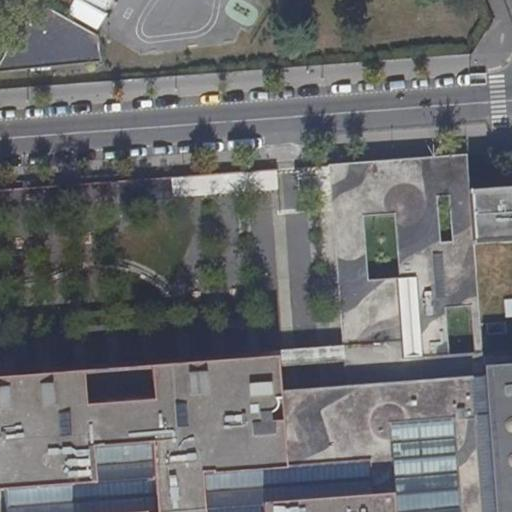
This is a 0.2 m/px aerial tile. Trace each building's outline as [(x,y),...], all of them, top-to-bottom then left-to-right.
[(45,0),(9,0),(0,17),(0,72),(18,71),(17,67),(0,68),(0,47),(4,39),(7,41),(16,25),(13,24),(26,2),(40,10),(45,0)] [(63,0),(100,21),(102,19),(98,16),(107,0),(63,0)] [(91,64),(88,38),(40,10),(26,2),(13,24),(16,25),(7,41),(4,39),(0,47),(0,68),(17,67),(18,71),(91,64)] [(276,191),(275,172),(170,175),(171,194),(276,191)] [(495,511),(511,511),(511,191),(470,194),(485,387),(495,511)] [(276,375),(0,397),(0,493),(6,493),(7,511),(495,511),(485,387),(283,402),(276,375)]
